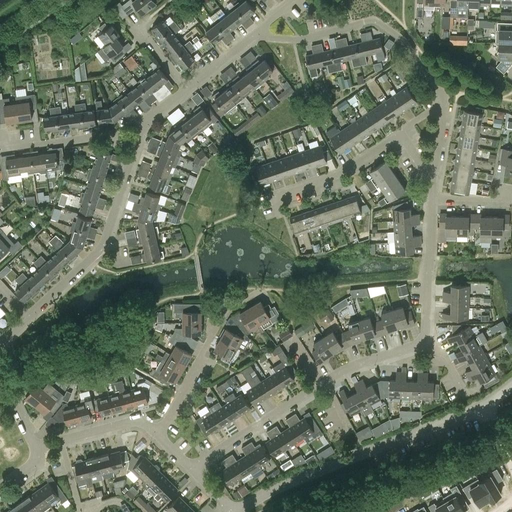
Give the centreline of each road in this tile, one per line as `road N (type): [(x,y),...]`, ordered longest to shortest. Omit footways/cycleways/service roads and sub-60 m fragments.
road 1 (unclassified): [(484,403),(238,511)]
road 2 (residential): [(423,339),(319,386),(192,470)]
road 3 (residential): [(444,98),(403,41),(369,20),(293,40),(259,30)]
road 4 (residential): [(158,436),(223,311),(261,290)]
road 5 (residential): [(274,198),(343,173),(399,133)]
road 6 (residential): [(430,197),(423,339)]
road 7 (residential): [(0,145),(110,133),(137,143)]
